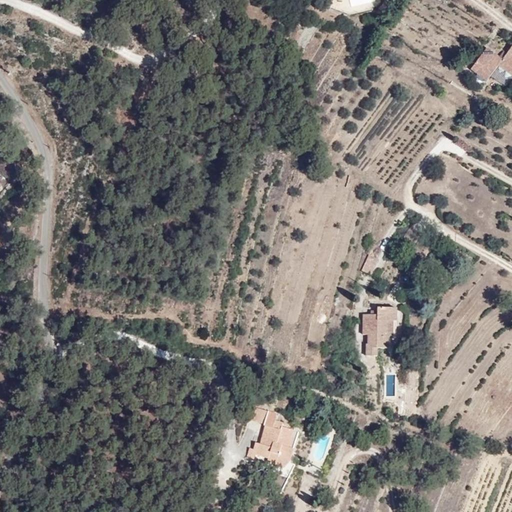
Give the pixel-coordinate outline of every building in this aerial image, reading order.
[(494,72),(501,62),(511,69),(511,46),(510,45),(504,54),(488,43),(473,67),(490,78),(494,72)] [(511,69),(501,62),(494,72),(508,82),(511,76),(511,69)] [(416,229),(410,225),(397,245),(403,249),(416,229)] [(376,257),(362,251),(355,265),(369,271),(376,257)] [(394,335),(396,305),(377,303),(376,310),(362,309),(361,331),(366,332),(365,340),(363,340),(362,353),(377,354),(377,346),(387,346),(388,335),(394,335)] [(265,425),(270,409),(258,406),(253,421),(265,425)] [(256,461),(269,428),(272,410),(270,409),(265,425),(267,426),(262,438),(259,437),(258,441),(255,440),(247,458),(256,461)] [(272,465),(285,420),(279,419),(280,413),(272,410),(269,428),(258,456),(268,460),(267,463),(272,465)] [(292,447),(296,431),(283,426),(272,465),(271,467),(278,468),(285,460),(290,462),(294,450),(295,448),(292,447)] [(284,475),(290,462),(285,460),(278,468),(275,473),(284,475)] [(288,476),(298,464),(293,463),(290,462),(284,475),(288,476)]
